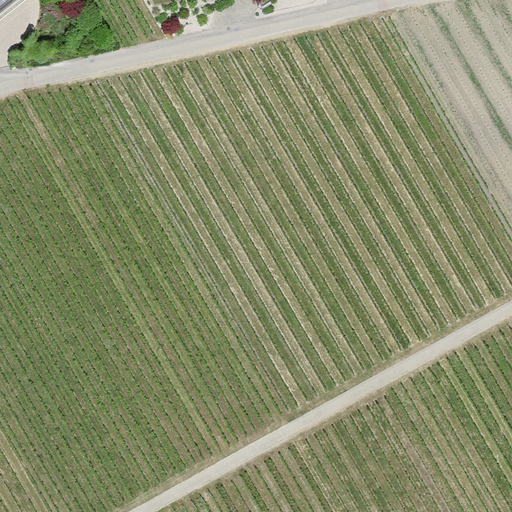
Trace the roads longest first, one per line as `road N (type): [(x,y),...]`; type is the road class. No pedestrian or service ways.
road 1 (residential): [(0,90),(407,0)]
road 2 (track): [(511,311),(148,511)]
